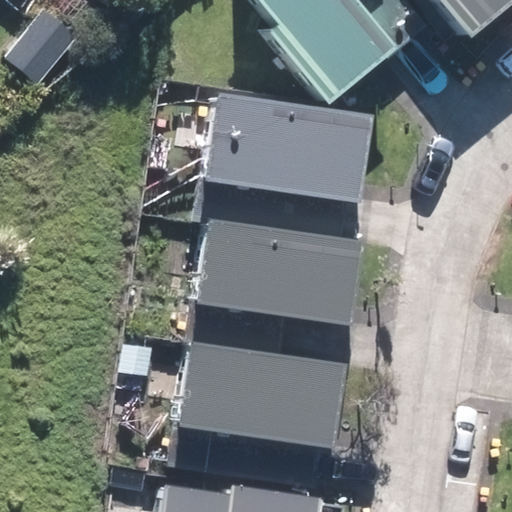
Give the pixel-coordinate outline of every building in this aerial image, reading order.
[(243,0),(318,97),(431,10),(422,0),(243,0)] [(438,0),(466,35),(509,0),(438,0)] [(370,111),(213,90),(201,178),(358,199),(370,111)] [(360,235),(205,212),(192,299),(347,322),(360,235)] [(342,356),(185,335),(173,423),(330,443),(342,356)] [(315,511),(319,492),(159,468),(152,511),(315,511)]
